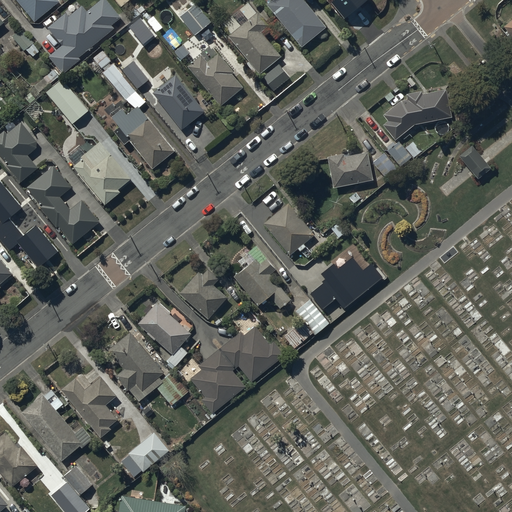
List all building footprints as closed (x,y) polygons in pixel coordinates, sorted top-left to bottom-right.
[(17,0),(35,21),(60,0),(17,0)] [(69,15),(66,12),(48,26),(63,44),(49,55),(63,73),(80,58),(79,56),(114,27),(112,24),(122,16),(108,0),(99,0),(87,10),(82,4),(69,15)] [(301,45),(326,25),(305,0),(270,0),(266,3),(301,45)] [(365,0),(334,0),(332,2),(345,17),(365,0)] [(179,15),(194,34),(211,21),(195,2),(179,15)] [(151,26),(135,7),(128,13),(133,19),(130,22),(134,26),(136,24),(143,33),(151,26)] [(259,72),(281,55),(261,31),(269,24),(258,10),(228,35),(259,72)] [(511,35),(511,18),(503,25),(511,35)] [(22,28),(12,36),(24,50),(34,42),(22,28)] [(182,44),(174,50),(182,59),(190,53),(182,44)] [(148,56),(155,65),(166,57),(159,48),(148,56)] [(221,104),(242,86),(231,73),(234,71),(218,52),(207,61),(201,53),(187,65),(221,104)] [(153,77),(141,61),(126,72),(139,88),(153,77)] [(113,62),(103,71),(126,98),(136,90),(113,62)] [(289,76),(278,63),(262,76),(274,89),(289,76)] [(59,75),(54,68),(34,85),(40,92),(59,75)] [(205,110),(176,74),(153,92),(182,129),(205,110)] [(73,122),(89,109),(63,78),(47,91),(73,122)] [(414,123),(451,116),(446,88),(423,92),(422,89),(406,93),(407,98),(400,99),(382,113),(387,120),(383,123),(395,138),(414,123)] [(153,167),(175,150),(139,104),(128,113),(123,107),(112,116),(120,125),(114,130),(125,143),(130,139),(153,167)] [(39,167),(28,154),(36,147),(37,140),(21,121),(8,133),(5,130),(0,133),(0,152),(9,163),(7,165),(21,181),(39,167)] [(80,143),(66,154),(75,164),(74,165),(106,203),(121,191),(119,188),(132,177),(100,140),(87,151),(80,143)] [(399,141),(387,150),(400,165),(411,156),(399,141)] [(471,144),(458,154),(477,177),(490,167),(471,144)] [(333,186),(373,179),(367,151),(344,155),(343,152),(327,155),(333,186)] [(384,152),(372,161),(385,177),(397,167),(384,152)] [(0,193),(7,202),(23,190),(10,174),(11,173),(5,165),(0,168),(0,193)] [(48,216),(66,202),(60,196),(72,186),(54,165),(28,186),(42,204),(40,206),(48,216)] [(71,209),(66,202),(48,216),(57,227),(59,225),(73,243),(100,221),(82,199),(71,209)] [(314,234),(287,201),(262,222),(289,254),(314,234)] [(6,218),(0,222),(0,231),(28,266),(38,258),(34,253),(44,245),(38,237),(45,232),(38,224),(32,228),(31,227),(33,225),(26,217),(24,219),(19,213),(9,221),(6,218)] [(339,236),(346,230),(339,221),(331,227),(339,236)] [(275,268),(256,244),(247,251),(253,258),(233,275),(257,304),(269,295),(280,307),(291,298),(270,273),(275,268)] [(307,254),(288,271),(301,286),(321,270),(307,254)] [(382,275),(371,261),(363,268),(352,254),(338,266),(334,261),(321,271),(325,276),(322,279),(323,280),(310,291),(323,307),(336,296),(344,306),(382,275)] [(0,256),(0,286),(1,286),(0,283),(13,273),(0,256)] [(199,270),(179,292),(208,318),(228,296),(214,283),(220,277),(208,267),(202,273),(199,270)] [(310,298),(296,309),(303,319),(313,331),(315,333),(329,322),(310,298)] [(173,353),(192,332),(170,312),(171,311),(160,301),(159,302),(157,301),(139,322),(173,353)] [(313,331),(303,319),(284,335),(294,347),(313,331)] [(220,347),(236,368),(239,365),(252,381),(285,355),(273,341),(270,343),(256,325),(245,334),(242,330),(220,347)] [(165,371),(131,330),(109,349),(125,368),(116,375),(129,389),(137,382),(143,390),(165,371)] [(233,370),(236,368),(220,347),(198,365),(201,369),(191,377),(205,395),(202,398),(213,412),(246,385),(233,370)] [(188,391),(172,371),(155,385),(171,404),(188,391)] [(101,375),(86,388),(76,376),(62,388),(102,436),(112,428),(110,425),(118,418),(105,403),(117,394),(101,375)] [(43,393),(22,411),(62,459),(81,444),(83,446),(93,437),(83,426),(76,432),(43,393)] [(19,446),(7,431),(0,435),(0,470),(13,485),(38,464),(22,444),(19,446)] [(155,431),(129,452),(144,470),(170,449),(155,431)] [(77,464),(64,475),(80,494),(93,483),(77,464)] [(57,468),(48,476),(59,489),(54,493),(62,502),(76,491),(57,468)] [(152,511),(155,500),(122,494),(119,511),(152,511)] [(185,511),(187,505),(155,500),(152,511),(185,511)]
